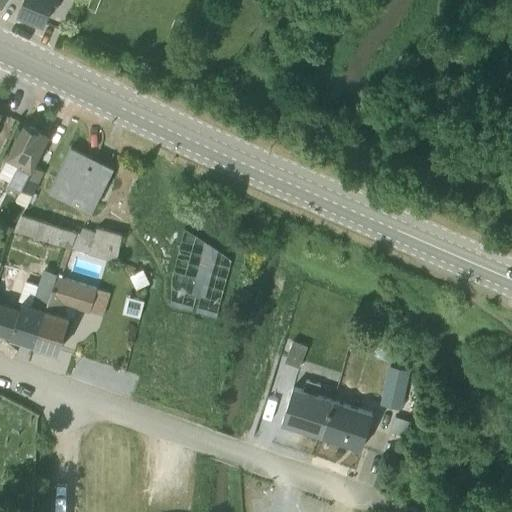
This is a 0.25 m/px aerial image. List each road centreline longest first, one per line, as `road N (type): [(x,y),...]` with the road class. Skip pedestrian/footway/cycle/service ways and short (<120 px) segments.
road 1 (tertiary): [(0,41),(511,264)]
road 2 (residential): [(0,357),(416,511)]
road 3 (track): [(68,382),(61,511)]
